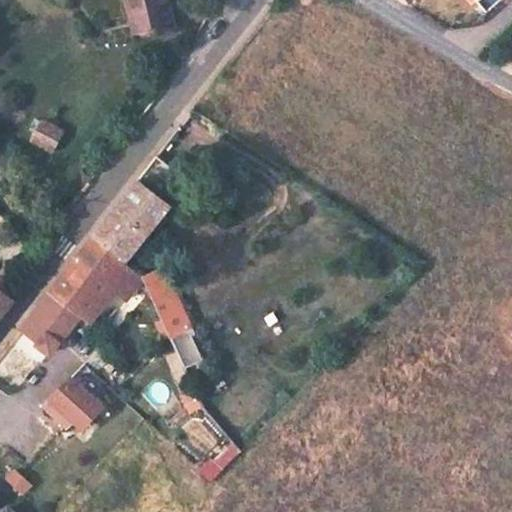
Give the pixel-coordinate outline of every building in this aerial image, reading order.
[(131,13),(127,0),(119,0),(123,15),(131,13)] [(169,21),(164,0),(127,0),(131,13),(132,21),(147,17),(149,26),(169,21)] [(149,26),(147,17),(132,21),(134,30),(149,26)] [(61,130),(43,119),(32,139),(51,149),(61,130)] [(123,263),(182,189),(162,173),(149,163),(137,179),(112,211),(92,237),(123,263)] [(123,263),(92,237),(75,257),(116,290),(126,298),(143,279),(123,263)] [(116,290),(75,257),(54,285),(51,289),(81,312),(91,320),(116,290)] [(182,305),(166,268),(143,279),(167,336),(191,326),(182,305)] [(81,312),(51,289),(29,319),(45,333),(39,343),(50,353),(81,312)] [(0,311),(9,299),(0,292),(0,311)] [(100,406),(72,379),(44,408),(63,427),(71,419),(80,427),(100,406)] [(63,439),(44,459),(55,470),(74,450),(63,439)] [(86,511),(112,484),(78,452),(45,486),(73,511),(86,511)] [(7,479),(27,494),(37,482),(16,466),(7,479)]
